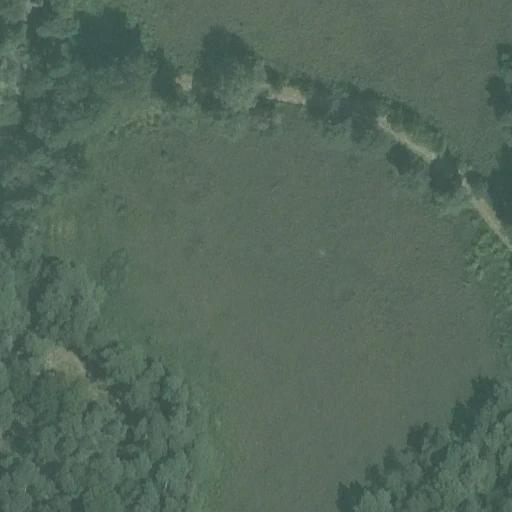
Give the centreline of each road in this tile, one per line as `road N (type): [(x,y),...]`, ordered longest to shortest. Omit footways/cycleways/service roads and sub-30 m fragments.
road 1 (track): [(9,71),(331,101),(403,134),(437,160),(511,246)]
road 2 (unclassified): [(0,119),(26,0)]
